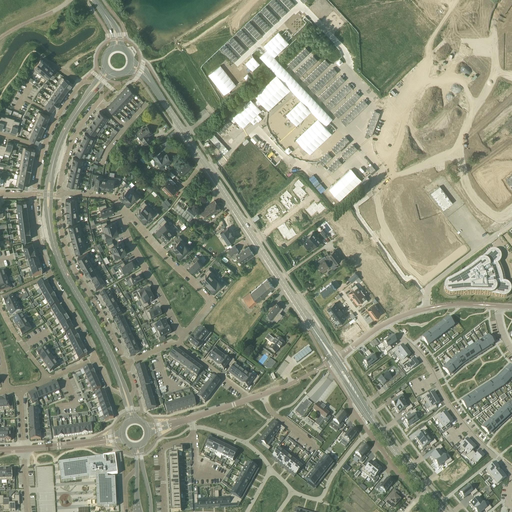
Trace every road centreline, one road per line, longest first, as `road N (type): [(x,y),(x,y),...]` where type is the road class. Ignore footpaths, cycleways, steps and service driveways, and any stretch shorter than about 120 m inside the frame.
road 1 (tertiary): [(334,360),(151,83)]
road 2 (tertiary): [(81,104),(50,175),(51,233),(122,385)]
road 3 (unknown): [(503,0),(492,23),(495,72),(458,153),(470,197),(501,220)]
road 4 (residential): [(511,469),(463,427),(419,354),(385,323)]
road 5 (unknown): [(422,279),(386,232),(378,185),(458,153)]
road 6 (residential): [(125,363),(68,254),(59,193)]
road 7 (residential): [(34,194),(50,274),(96,358)]
road 8 (residential): [(181,337),(210,301),(127,215)]
road 9 (residential): [(127,215),(126,233),(181,337)]
road 10 (residential): [(501,220),(422,279),(426,308)]
